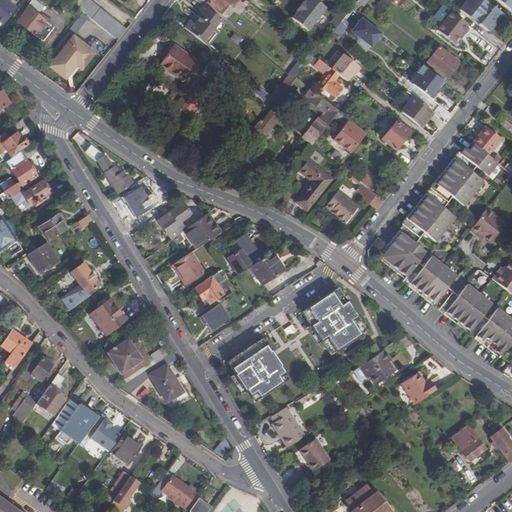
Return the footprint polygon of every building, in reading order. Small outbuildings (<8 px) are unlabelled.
[(15,8),(4,0),(0,0),(0,22),(2,24),(15,8)] [(29,9),(37,15),(44,7),(35,0),(31,0),(26,7),(28,9),(29,9)] [(126,28),(90,0),(68,0),(83,12),(117,39),(126,28)] [(208,0),(207,2),(220,13),(229,3),(230,0),(208,0)] [(326,8),(316,0),(305,0),(304,1),(303,1),(296,10),(297,11),(291,18),(307,31),(326,8)] [(360,4),(364,6),(368,0),(358,0),(351,9),(354,11),(360,4)] [(495,24),(502,14),(484,0),(465,0),(458,9),(466,15),(470,15),(470,14),(480,22),(479,23),(480,25),(488,32),(492,27),(490,25),(492,22),(495,24)] [(204,5),(197,15),(199,17),(194,23),(190,20),(184,27),(205,44),(211,37),(213,39),(219,32),(212,27),(217,19),(224,25),(226,23),(204,5)] [(37,15),(29,9),(28,9),(18,23),(34,35),(42,41),(54,27),(37,15)] [(340,9),(329,23),(335,28),(347,14),(340,9)] [(346,27),(357,13),(354,11),(351,9),(347,14),(335,28),(332,32),(339,37),(346,28),(346,27)] [(467,24),(451,11),(436,30),(452,43),(467,24)] [(79,14),(71,30),(78,34),(86,17),(79,14)] [(359,17),(348,34),(372,48),(382,32),(359,17)] [(474,31),(469,36),(477,43),(481,38),(474,31)] [(32,39),(39,44),(40,44),(42,41),(34,35),(32,38),(32,39)] [(86,65),(95,53),(73,35),(49,66),(65,79),(76,66),(80,60),(86,65)] [(205,67),(173,45),(161,62),(178,73),(176,76),(191,86),(189,89),(188,88),(175,107),(176,107),(164,124),(168,127),(199,85),(195,82),(205,67)] [(384,46),(374,57),(386,67),(385,68),(394,75),(403,64),(394,56),(395,56),(384,46)] [(458,62),(439,46),(426,62),(435,69),(432,73),(443,82),(458,62)] [(312,57),(307,53),(290,76),(295,80),(296,78),(312,57)] [(325,75),(317,85),(319,87),(317,89),(328,97),(330,93),(334,96),(341,87),(338,85),(333,81),(335,78),(338,74),(346,81),(358,66),(343,54),(331,69),(319,59),(317,60),(313,65),(313,66),(325,75)] [(86,65),(80,60),(76,66),(81,70),(86,65)] [(195,105),(221,67),(210,60),(205,67),(195,82),(199,85),(168,127),(164,132),(151,150),(159,156),(169,141),(167,140),(171,134),(173,135),(174,135),(176,131),(171,127),(183,111),(188,115),(190,111),(191,111),(189,109),(193,104),(195,105)] [(176,76),(178,73),(161,62),(159,65),(176,76)] [(295,80),(290,76),(276,92),(281,96),(285,92),(291,83),(295,80)] [(294,85),(296,87),(301,82),(296,78),(295,80),(291,83),(294,85)] [(287,94),(294,85),(291,83),(285,92),(287,94)] [(300,141),(309,148),(312,144),(336,114),(338,111),(310,89),(305,95),(308,98),(307,100),(313,105),(323,113),(319,119),(317,118),(313,122),(314,123),(311,127),(310,126),(303,136),(301,135),(301,136),(303,138),(300,141)] [(0,108),(9,103),(2,91),(0,91),(0,108)] [(270,111),(277,117),(285,107),(282,105),(290,96),(287,94),(285,92),(281,96),(277,101),(270,111)] [(281,96),(276,92),(272,97),(277,101),(281,96)] [(233,108),(236,104),(221,94),(218,98),(233,108)] [(431,111),(413,96),(401,112),(419,126),(431,111)] [(242,115),(245,110),(236,104),(233,108),(218,98),(212,106),(238,123),(243,116),(242,115)] [(195,105),(193,104),(189,109),(191,111),(190,111),(192,113),(197,106),(195,105)] [(171,127),(176,131),(188,115),(183,111),(171,127)] [(259,133),(262,136),(272,123),(273,123),(271,121),(273,119),(281,125),(284,122),(277,117),(270,111),(261,121),(260,120),(253,128),(259,133)] [(338,118),(344,123),(347,118),(341,113),(338,111),(336,114),(339,116),(338,118)] [(421,128),(433,113),(431,111),(419,126),(421,128)] [(345,124),(333,139),(349,152),(362,136),(358,134),(362,130),(347,118),(344,123),(345,124)] [(410,132),(396,121),(381,139),(395,150),(410,132)] [(151,150),(164,132),(155,126),(142,144),(151,150)] [(500,138),(485,126),(478,134),(480,136),(473,144),(474,144),(487,155),(500,138)] [(19,136),(18,137),(15,133),(8,138),(3,132),(0,134),(0,151),(4,148),(10,156),(25,144),(19,136)] [(173,135),(171,134),(167,140),(169,141),(171,143),(175,136),(174,135),(173,135)] [(478,134),(471,143),(473,144),(480,136),(478,134)] [(474,144),(469,150),(465,147),(460,154),(475,166),(487,175),(497,163),(492,159),(487,155),(474,144)] [(24,159),(19,152),(5,162),(14,174),(13,175),(17,182),(18,181),(19,182),(15,184),(4,191),(0,194),(0,197),(4,203),(12,197),(20,192),(17,187),(21,185),(22,187),(37,177),(24,159)] [(458,152),(453,158),(471,172),(475,166),(460,154),(458,152)] [(497,163),(500,158),(496,155),(492,159),(497,163)] [(110,168),(103,156),(97,160),(117,194),(132,185),(126,175),(124,176),(122,172),(118,174),(114,166),(110,168)] [(463,206),(483,181),(471,172),(453,158),(448,164),(450,166),(441,177),(439,176),(434,182),(452,196),(463,206)] [(331,179),(308,161),(300,171),(312,181),(296,201),(306,210),(331,179)] [(378,184),(366,174),(360,182),(362,184),(372,192),(378,184)] [(0,185),(4,191),(15,184),(10,177),(0,183),(0,185)] [(48,194),(40,182),(24,193),(22,190),(20,192),(12,197),(21,211),(33,204),(34,206),(39,203),(38,201),(48,194)] [(443,207),(452,196),(434,182),(425,193),(443,207)] [(362,184),(357,191),(364,196),(362,198),(375,208),(382,200),(372,192),(362,184)] [(144,195),(139,187),(123,197),(135,216),(151,206),(144,195)] [(338,191),(325,207),(344,223),(357,207),(338,191)] [(147,194),(144,195),(151,206),(154,204),(157,202),(151,192),(147,194)] [(435,241),(455,217),(443,207),(425,193),(420,200),(422,202),(413,213),(411,212),(406,218),(423,232),(435,241)] [(191,214),(182,202),(157,220),(166,232),(172,239),(173,239),(179,234),(184,230),(185,229),(180,222),(191,214)] [(505,224),(486,209),(469,231),(477,237),(480,234),(484,237),(491,242),(505,224)] [(185,229),(184,230),(196,248),(209,240),(220,232),(207,213),(185,229)] [(70,227),(74,233),(93,221),(89,214),(70,227)] [(55,216),(39,227),(48,241),(67,229),(61,221),(59,222),(55,216)] [(0,249),(15,240),(0,217),(0,249)] [(423,232),(406,218),(401,224),(403,225),(399,231),(415,243),(423,232)] [(417,262),(426,252),(415,243),(399,231),(393,238),(395,240),(389,247),(399,255),(391,265),(398,271),(397,273),(404,279),(417,262)] [(176,243),(182,239),(179,234),(173,239),(176,243)] [(274,241),(281,245),(288,240),(279,235),(278,235),(274,241)] [(40,273),(58,262),(46,243),(36,249),(31,252),(28,255),(40,273)] [(399,255),(389,247),(381,257),(391,265),(399,255)] [(252,265),(240,249),(227,258),(238,274),(247,269),(250,266),(252,265)] [(181,275),(180,276),(186,285),(204,273),(190,252),(173,263),(181,275)] [(256,276),(262,285),(284,270),(271,252),(252,265),(250,266),(256,276)] [(456,276),(431,256),(423,267),(408,285),(415,291),(416,289),(428,298),(426,300),(433,305),(447,287),(456,276)] [(408,285),(423,267),(417,262),(404,279),(402,281),(408,285)] [(498,271),(492,278),(511,294),(511,264),(509,262),(504,268),(501,273),(498,271)] [(99,284),(83,263),(70,272),(86,294),(99,284)] [(247,269),(253,278),(256,276),(250,266),(247,269)] [(226,283),(218,272),(193,288),(201,299),(204,297),(208,303),(222,294),(218,289),(226,283)] [(492,304),(467,284),(458,296),(444,314),(450,319),(452,317),(463,326),(462,328),(468,333),(482,315),(492,304)] [(332,291),(336,297),(341,294),(337,287),(332,291)] [(447,287),(433,305),(439,310),(444,314),(458,296),(453,292),(447,287)] [(341,294),(336,297),(332,291),(307,308),(311,314),(305,318),(310,325),(309,325),(321,342),(326,349),(332,345),(336,351),(360,334),(356,328),(362,324),(357,317),(358,317),(347,301),(346,301),(341,294)] [(125,320),(109,299),(90,314),(106,335),(112,330),(116,327),(125,320)] [(305,318),(311,314),(307,308),(301,312),(305,318)] [(511,339),(511,319),(497,308),(488,320),(474,337),(480,343),(482,340),(494,350),(492,352),(498,357),(511,339)] [(482,315),(468,333),(474,337),(488,320),(482,315)] [(222,330),(218,324),(195,339),(199,346),(222,330)] [(356,328),(360,334),(366,330),(362,324),(356,328)] [(306,328),(317,345),(321,342),(309,325),(306,328)] [(10,352),(4,361),(14,368),(31,344),(11,330),(0,345),(10,352)] [(262,338),(256,342),(260,349),(266,345),(262,338)] [(141,360),(127,339),(106,353),(120,374),(141,360)] [(266,345),(260,349),(256,342),(233,358),(237,364),(231,368),(235,374),(234,375),(245,391),(246,391),(250,396),(256,392),(260,398),(283,383),(279,377),(285,373),(281,366),(282,366),(271,350),(270,351),(266,345)] [(332,345),(326,349),(330,355),(336,351),(332,345)] [(374,385),(394,371),(388,362),(391,360),(383,349),(352,370),(359,382),(368,376),(374,385)] [(32,375),(40,381),(52,365),(35,353),(20,375),(27,380),(29,379),(32,375)] [(231,368),(237,364),(233,358),(227,362),(231,368)] [(4,361),(2,364),(12,371),(14,368),(4,361)] [(150,375),(166,402),(182,392),(166,365),(150,375)] [(126,382),(130,389),(147,379),(143,372),(126,382)] [(417,372),(401,383),(414,404),(433,391),(428,382),(425,384),(417,372)] [(279,377),(283,383),(289,379),(285,373),(279,377)] [(36,404),(52,416),(65,397),(56,390),(64,379),(57,374),(37,402),(36,404)] [(234,375),(230,377),(241,394),(245,391),(234,375)] [(297,405),(315,394),(312,390),(294,401),(297,405)] [(12,408),(16,411),(12,416),(22,423),(36,404),(37,402),(23,392),(12,408)] [(250,396),(254,402),(260,398),(256,392),(250,396)] [(61,431),(78,406),(69,399),(51,425),(61,431)] [(97,417),(79,405),(78,406),(61,431),(60,431),(63,433),(65,430),(80,441),(97,417)] [(279,434),(287,447),(304,436),(285,407),(271,416),(274,422),(281,432),(279,434)] [(279,434),(281,432),(274,422),(272,424),(279,434)] [(455,442),(469,460),(484,448),(471,431),(471,430),(467,425),(451,437),(455,442)] [(500,430),(490,437),(509,462),(511,459),(511,440),(509,436),(506,438),(500,430)] [(124,433),(123,435),(139,447),(141,445),(124,433)] [(373,438),(382,448),(388,443),(380,433),(373,438)] [(139,447),(123,435),(111,452),(128,464),(139,447)] [(370,441),(379,451),(382,448),(373,438),(370,441)] [(89,439),(77,457),(82,461),(86,463),(95,470),(108,452),(89,439)] [(222,439),(214,451),(225,459),(233,447),(222,439)] [(299,450),(313,471),(329,459),(315,439),(299,450)] [(128,464),(111,452),(109,454),(126,466),(128,464)] [(175,475),(185,459),(178,455),(168,471),(175,475)] [(449,465),(454,472),(462,468),(456,460),(449,465)] [(123,471),(110,490),(111,491),(117,494),(129,476),(123,471)] [(188,487),(167,472),(151,495),(156,499),(162,491),(179,503),(185,507),(197,489),(190,485),(188,487)] [(127,499),(139,482),(130,476),(129,476),(117,494),(112,501),(110,503),(114,506),(117,502),(124,507),(125,508),(129,501),(127,499)] [(58,496),(64,488),(53,480),(47,488),(58,496)] [(75,485),(70,492),(73,494),(76,496),(81,489),(75,485)] [(373,495),(366,486),(346,501),(353,510),(351,511),(390,511),(384,503),(382,501),(376,493),(373,495)] [(111,491),(107,497),(112,501),(117,494),(111,491)] [(0,511),(20,511),(0,497),(0,511)] [(198,498),(189,511),(190,511),(207,511),(210,507),(198,498)] [(121,511),(124,507),(117,502),(114,506),(121,511)]
